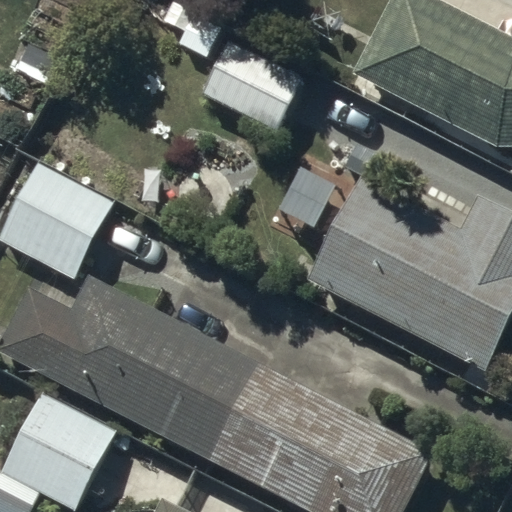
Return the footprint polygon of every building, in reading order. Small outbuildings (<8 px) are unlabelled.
[(511,47),(423,0),(406,0),(361,85),(502,159),(511,159),(511,47)] [(202,22),(180,10),(171,26),(192,39),(202,22)] [(311,87),(238,49),(210,104),(283,141),(311,87)] [(389,167),(361,153),(351,174),(379,188),(389,167)] [(120,212),(43,174),(4,251),(81,289),(120,212)] [(164,177),(150,176),(148,207),(162,208),(164,177)] [(511,350),(511,223),(487,210),(471,241),(371,189),(316,293),(494,385),(511,350)] [(412,511),(438,462),(97,288),(80,320),(35,298),(3,361),(298,511),(412,511)] [(84,511),(121,443),(48,405),(8,481),(67,511),(84,511)] [(39,511),(43,505),(4,485),(0,493),(0,511),(39,511)]
